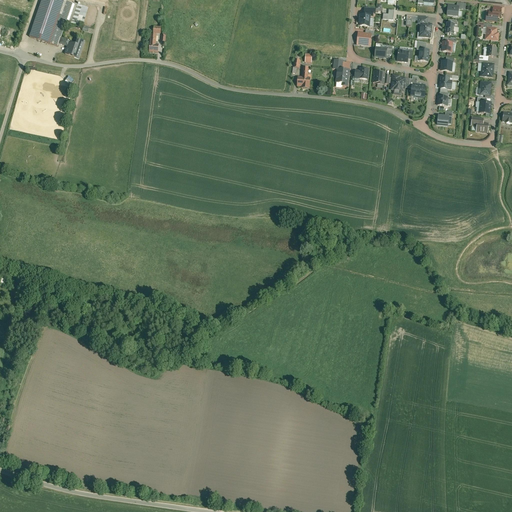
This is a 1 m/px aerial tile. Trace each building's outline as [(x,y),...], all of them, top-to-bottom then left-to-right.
[(64,0),(43,0),(30,38),(59,47),(60,45),(62,38),(67,23),(77,26),(84,7),(64,0)] [(447,5),(446,16),(457,17),(458,8),(458,6),(456,6),(447,5)] [(363,7),(362,15),(369,15),(369,16),(373,16),(373,13),(375,13),(375,8),(363,7)] [(382,14),(382,20),(392,20),(392,10),(387,10),(387,14),(382,14)] [(487,16),(485,16),(485,21),(497,22),(498,17),(500,17),(500,13),(492,12),(487,11),(487,16)] [(359,14),(358,26),(368,27),(369,16),(369,15),(362,15),(359,14)] [(420,24),(419,37),(430,37),(431,25),(427,24),(420,24)] [(453,34),(454,25),(447,24),(445,24),(445,34),(453,34)] [(486,28),(485,40),(498,41),(498,34),(496,34),(497,29),(491,28),(486,28)] [(357,33),(356,45),(369,46),(370,36),(370,34),(365,34),(357,33)] [(151,35),(150,53),(159,54),(160,45),(157,45),(158,35),(151,35)] [(71,41),(62,38),(60,45),(68,47),(69,48),(70,43),(71,41)] [(69,48),(68,47),(65,55),(80,60),(86,42),(78,40),(76,45),(70,43),(69,48)] [(419,49),(425,50),(426,44),(417,42),(416,49),(419,49)] [(442,42),(441,52),(451,52),(452,43),(442,42)] [(386,50),(386,49),(375,47),(374,57),(385,58),(386,50)] [(487,47),(486,56),(488,57),(496,57),(497,48),(487,47)] [(419,49),(418,61),(428,62),(428,50),(425,50),(419,49)] [(408,52),(397,51),(396,62),(407,63),(407,59),(408,52)] [(336,69),(341,69),(342,60),(334,60),(333,68),(336,69)] [(441,61),(440,71),(451,72),(452,62),(446,61),(441,61)] [(487,64),(482,64),(480,76),(493,78),(494,65),(487,64)] [(297,77),(296,87),(300,87),(300,89),(309,89),(310,78),(307,78),(308,68),(302,68),(301,77),(297,77)] [(368,69),(360,68),(359,71),(354,70),(354,78),(367,79),(368,69)] [(341,69),(336,69),(335,83),(336,83),(335,88),(341,88),(341,86),(348,86),(349,70),(341,69)] [(373,71),(372,83),(376,83),(376,84),(383,85),(383,84),(384,75),(384,73),(377,72),(377,71),(373,71)] [(400,76),(392,75),(390,90),(393,90),(393,93),(400,94),(400,91),(404,92),(404,88),(405,79),(405,78),(400,77),(400,76)] [(412,79),(409,79),(408,88),(411,88),(412,85),(416,85),(417,77),(412,76),(412,79)] [(448,90),(449,79),(445,78),(440,78),(439,89),(448,90)] [(491,83),(480,82),(479,95),(485,95),(490,96),(491,83)] [(424,86),(416,85),(412,85),(411,88),(411,97),(423,98),(424,86)] [(437,97),(437,106),(447,107),(447,98),(439,97),(437,97)] [(485,103),(480,103),(479,115),(488,116),(489,103),(485,103)] [(511,114),(503,113),(502,122),(505,123),(505,124),(510,124),(510,123),(511,123),(511,114)] [(438,116),(437,126),(447,127),(447,125),(448,117),(445,116),(438,116)] [(476,123),(482,124),(483,119),(472,118),(471,127),(476,127),(476,123)] [(475,133),(487,134),(487,124),(482,124),(476,123),(476,127),(475,133)]
